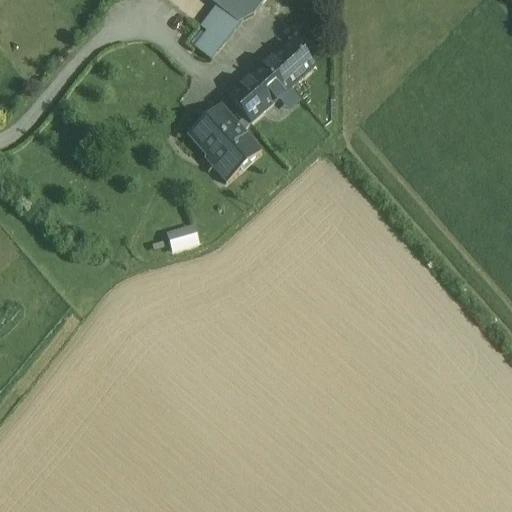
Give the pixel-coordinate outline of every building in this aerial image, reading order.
[(253,16),(233,0),(221,0),(213,11),(223,19),(208,37),(224,51),(253,16)] [(233,0),(253,16),(266,0),(233,0)] [(290,46),(228,102),(250,127),(312,71),(290,46)] [(250,127),(228,102),(190,136),(235,188),(274,153),(250,127)] [(195,227),(166,232),(170,254),(199,250),(195,227)]
